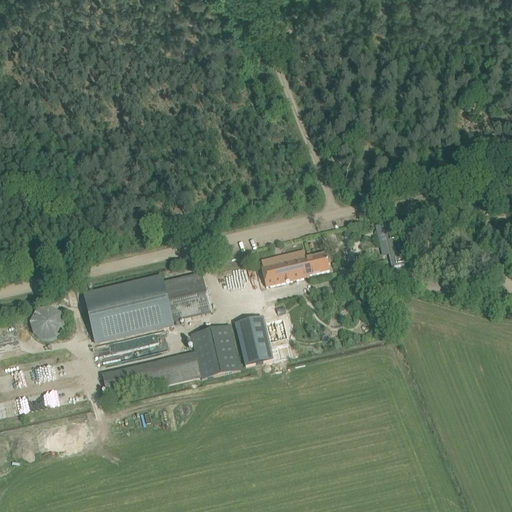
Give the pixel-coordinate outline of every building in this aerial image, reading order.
[(394,223),(382,226),(392,269),(404,266),(394,223)] [(262,269),(267,289),(310,279),(310,278),(330,273),(328,265),(326,255),(301,261),(301,258),(297,259),(297,261),(262,269)] [(419,262),(418,271),(424,273),(426,263),(419,262)] [(203,276),(173,283),(172,277),(84,298),(95,345),(174,326),(173,324),(212,315),(203,276)] [(357,286),(303,298),(308,322),(326,318),(324,306),(360,298),(357,286)] [(32,325),(32,326),(32,328),(32,329),(32,330),(32,332),(33,333),(34,334),(34,335),(35,337),(36,338),(37,339),(38,339),(40,340),(41,341),(42,341),(43,342),(45,342),(46,342),(48,342),(49,342),(50,342),(52,342),(53,341),(54,341),(56,340),(57,339),(58,339),(59,338),(60,337),(61,335),(61,334),(62,333),(63,332),(63,330),(63,329),(63,328),(64,326),(63,325),(63,323),(63,322),(63,321),(62,319),(61,318),(61,317),(60,316),(59,315),(58,314),(57,313),(56,312),(54,312),(53,311),(52,311),(50,311),(49,310),(48,310),(46,310),(45,311),(43,311),(42,311),(41,312),(40,312),(38,313),(37,314),(36,315),(35,316),(34,317),(34,318),(33,319),(32,321),(32,322),(32,323),(32,325)] [(264,323),(237,330),(246,368),(273,362),(264,323)] [(202,381),(241,372),(231,328),(192,337),(196,355),(103,377),(108,396),(166,383),(167,387),(202,379),(202,381)]
